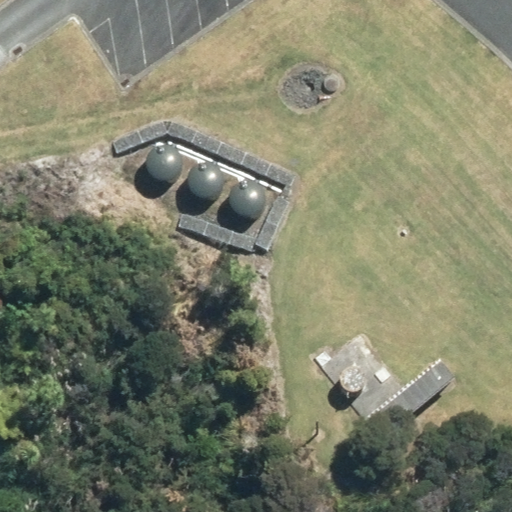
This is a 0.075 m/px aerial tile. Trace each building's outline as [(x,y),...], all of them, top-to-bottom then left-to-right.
[(168,185),(174,183),(179,179),(182,175),(184,169),(184,163),(182,157),(178,153),(173,149),(168,148),(161,148),(155,151),(151,155),(148,160),(147,167),(148,173),(151,178),(156,182),(162,185),(168,185)] [(209,201),(214,199),(219,195),(223,191),(224,185),(224,179),(222,173),(219,169),(214,165),(208,164),(202,164),(196,167),(191,171),(188,176),(187,183),(188,189),(192,194),(197,199),(203,201),(209,201)] [(253,220),(259,219),(264,215),(268,210),(269,205),(269,199),(267,193),(264,188),(259,185),(253,184),(247,184),(241,186),(236,191),(233,196),(232,203),(233,209),(237,214),(241,218),(248,220),(253,220)] [(358,406),(364,404),(368,400),(372,396),(374,390),(374,384),(372,378),(368,374),(363,370),(357,369),(351,369),(345,372),(340,376),(337,381),(336,388),(338,394),(341,399),(346,404),(352,406),(358,406)] [(441,377),(369,441),(381,456),(454,392),(441,377)]
